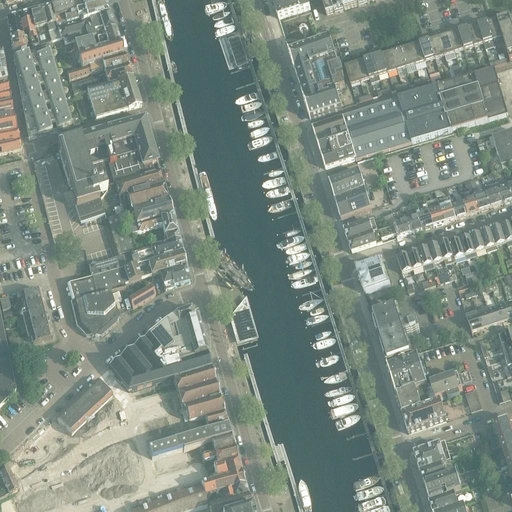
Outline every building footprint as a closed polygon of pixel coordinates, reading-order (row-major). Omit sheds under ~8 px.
[(75,0),(51,7),(54,18),(106,3),(104,0),(75,0)] [(272,0),(279,20),(300,13),(310,10),(307,0),(272,0)] [(321,0),(326,16),(379,0),(321,0)] [(110,14),(106,3),(54,18),(57,29),(85,20),(87,21),(110,14)] [(42,10),(47,32),(51,43),(61,40),(57,29),(54,18),(51,7),(42,10)] [(51,43),(47,32),(42,10),(39,11),(30,13),(38,47),(51,43)] [(38,47),(30,13),(19,17),(22,32),(28,30),(32,49),(38,47)] [(65,45),(74,43),(115,30),(110,14),(87,21),(85,20),(57,29),(61,40),(63,39),(65,45)] [(7,20),(10,40),(23,36),(22,32),(19,17),(7,20)] [(511,38),(511,27),(509,17),(497,21),(503,39),(503,41),(511,38)] [(493,42),(503,39),(497,21),(492,22),(488,23),(493,42)] [(478,27),(484,45),(493,42),(488,23),(483,25),(478,27)] [(468,29),(474,48),(484,45),(478,27),(473,28),(468,29)] [(458,33),(464,51),(474,48),(468,29),(463,31),(458,33)] [(74,43),(78,59),(120,46),(115,30),(74,43)] [(448,35),(454,54),(464,51),(458,33),(453,34),(448,35)] [(439,39),(445,57),(454,54),(448,35),(444,37),(439,39)] [(26,50),(23,36),(10,40),(13,54),(26,50)] [(239,37),(228,41),(237,69),(249,66),(239,37)] [(511,38),(503,41),(510,62),(511,61),(511,38)] [(429,41),(435,60),(445,57),(439,39),(434,40),(429,41)] [(339,69),(331,41),(289,54),(295,74),(296,73),(305,102),(304,102),(310,121),(341,111),(336,92),(345,89),(343,80),(345,79),(342,69),(339,69)] [(419,45),(425,63),(435,60),(429,41),(424,43),(419,45)] [(409,47),(415,67),(425,63),(419,45),(414,46),(409,47)] [(78,59),(82,70),(124,56),(120,46),(78,59)] [(29,141),(66,130),(80,126),(77,119),(72,120),(50,47),(13,58),(29,141)] [(400,51),(406,69),(415,67),(409,47),(405,49),(400,51)] [(391,53),(397,72),(406,69),(400,51),(396,52),(391,53)] [(382,56),(388,75),(397,72),(391,53),(386,55),(382,56)] [(124,56),(82,70),(68,74),(71,85),(97,77),(128,67),(124,57),(124,56)] [(373,59),(379,78),(388,75),(382,56),(377,58),(377,57),(373,59)] [(364,62),(369,81),(379,78),(373,59),(368,60),(368,61),(364,62)] [(354,65),(360,84),(369,81),(364,62),(359,63),(354,65)] [(345,68),(351,87),(360,84),(354,65),(350,66),(345,68)] [(132,78),(128,67),(97,77),(101,88),(109,85),(132,78)] [(508,117),(496,75),(439,91),(452,134),(508,117)] [(109,85),(101,88),(87,92),(96,121),(141,108),(132,79),(132,78),(109,85)] [(0,86),(0,94),(9,92),(8,85),(0,86)] [(439,91),(399,103),(412,146),(452,134),(439,91)] [(0,104),(11,102),(9,92),(0,94),(0,104)] [(0,115),(13,112),(11,102),(0,104),(0,115)] [(350,140),(356,161),(357,162),(412,146),(399,103),(343,119),(350,140)] [(0,117),(0,135),(17,133),(14,115),(0,117)] [(343,119),(321,126),(312,129),(319,150),(350,140),(343,119)] [(44,155),(44,157),(46,156),(45,155),(49,150),(57,147),(79,181),(75,208),(80,224),(104,217),(100,201),(113,186),(156,174),(160,172),(159,168),(158,168),(159,171),(154,173),(152,165),(158,164),(145,120),(47,150),(44,154),(44,155)] [(496,153),(511,147),(511,132),(494,138),(497,148),(495,149),(496,153)] [(0,146),(19,143),(17,133),(0,135),(0,146)] [(350,140),(319,150),(326,171),(356,161),(350,140)] [(19,143),(0,146),(0,157),(22,152),(19,143)] [(511,164),(511,147),(496,153),(497,157),(500,156),(503,167),(511,164)] [(164,185),(161,174),(116,187),(119,199),(164,185)] [(329,184),(336,203),(366,194),(360,174),(329,184)] [(118,199),(123,216),(132,213),(169,203),(164,185),(119,199),(118,199)] [(511,203),(511,198),(509,187),(497,191),(498,193),(502,206),(511,203)] [(502,206),(498,193),(497,191),(489,193),(490,196),(486,197),(491,210),(502,206)] [(372,212),(366,194),(336,203),(342,222),(372,212)] [(480,214),(475,200),(473,194),(461,197),(464,204),(468,217),(480,214)] [(491,210),(486,197),(486,195),(478,197),(479,199),(475,200),(480,214),(491,210)] [(456,221),(452,208),(450,200),(438,204),(441,211),(445,225),(456,221)] [(132,213),(135,224),(136,226),(172,216),(169,203),(132,213)] [(445,225),(441,211),(438,204),(427,207),(430,215),(434,228),(445,225)] [(468,217),(464,204),(452,208),(456,221),(468,217)] [(434,228),(430,215),(427,207),(423,209),(424,212),(421,215),(421,218),(418,219),(422,232),(434,228)] [(392,217),(399,239),(411,236),(407,222),(404,214),(392,217)] [(136,226),(135,224),(131,225),(134,235),(162,227),(166,242),(178,239),(177,235),(172,216),(136,226)] [(123,238),(120,228),(117,218),(105,221),(117,258),(134,253),(129,236),(123,238)] [(422,232),(418,219),(407,222),(411,236),(422,232)] [(348,244),(374,236),(378,234),(374,223),(345,232),(348,244)] [(511,225),(502,229),(507,245),(508,249),(511,247),(511,225)] [(394,229),(378,234),(374,236),(348,244),(352,255),(382,245),(381,242),(396,237),(394,229)] [(491,232),(496,248),(507,245),(502,229),(491,232)] [(486,252),(487,255),(498,252),(496,248),(491,232),(481,235),(486,252)] [(470,239),(475,255),(476,255),(477,259),(487,256),(485,252),(486,252),(481,235),(470,239)] [(477,259),(475,255),(470,239),(460,242),(465,258),(467,262),(477,259)] [(130,256),(123,259),(126,269),(148,263),(182,252),(179,242),(179,241),(130,256)] [(460,242),(450,245),(454,259),(455,261),(457,266),(466,263),(465,258),(460,242)] [(450,243),(439,246),(444,262),(445,267),(456,264),(455,261),(454,259),(450,245),(450,243)] [(428,249),(434,266),(444,262),(439,246),(428,249)] [(67,247),(55,249),(57,260),(69,257),(67,247)] [(423,269),(434,266),(428,249),(418,253),(423,269)] [(222,253),(217,254),(214,259),(227,274),(245,291),(252,292),(252,284),(236,265),(222,253)] [(408,256),(413,272),(423,269),(418,253),(408,256)] [(186,268),(182,255),(148,265),(148,263),(126,269),(125,270),(91,280),(92,280),(77,284),(67,286),(72,304),(82,302),(109,295),(126,290),(124,286),(130,284),(152,278),(160,276),(186,268)] [(402,276),(413,272),(408,256),(397,259),(402,276)] [(126,269),(123,259),(89,269),(91,280),(125,270),(126,269)] [(387,287),(380,263),(357,271),(364,294),(387,287)] [(190,285),(186,268),(160,276),(163,288),(164,288),(165,293),(174,290),(190,285)] [(449,271),(438,275),(441,285),(452,281),(449,271)] [(133,311),(155,298),(152,288),(129,301),(133,311)] [(474,289),(465,292),(467,300),(477,297),(474,289)] [(41,292),(18,297),(18,302),(22,301),(24,306),(43,301),(41,292)] [(72,304),(70,304),(76,329),(86,338),(90,338),(98,339),(101,339),(117,325),(119,321),(109,295),(82,302),(72,304)] [(22,317),(46,312),(43,301),(24,306),(25,312),(21,313),(22,317)] [(508,304),(497,307),(503,324),(511,320),(511,317),(509,309),(510,309),(508,304)] [(255,339),(256,339),(246,307),(241,308),(231,320),(238,344),(248,341),(247,341),(247,340),(247,339),(247,338),(247,337),(247,336),(248,336),(249,335),(250,335),(251,335),(252,335),(253,335),(254,336),(254,337),(255,338),(255,339)] [(487,311),(492,327),(503,324),(497,307),(487,311)] [(162,326),(163,327),(158,331),(133,352),(151,387),(137,391),(121,361),(110,370),(109,369),(108,370),(109,370),(128,394),(137,391),(174,380),(170,367),(207,356),(197,320),(199,317),(198,312),(194,310),(191,311),(183,313),(176,316),(162,326)] [(402,331),(396,312),(396,311),(371,319),(372,323),(373,323),(378,338),(377,339),(379,345),(381,346),(385,361),(384,362),(385,365),(387,365),(411,358),(404,338),(410,337),(411,337),(420,334),(417,325),(408,328),(407,326),(404,329),(404,330),(402,331)] [(487,311),(477,314),(482,331),(492,327),(487,311)] [(28,326),(48,321),(46,312),(22,317),(23,321),(27,321),(28,326)] [(472,334),(482,331),(477,314),(466,317),(472,334)] [(0,408),(16,393),(0,315),(0,408)] [(27,337),(50,331),(48,321),(28,326),(29,332),(26,332),(27,337)] [(53,341),(50,331),(27,337),(28,341),(32,340),(33,346),(53,341)] [(511,333),(498,338),(501,348),(511,344),(511,333)] [(511,344),(501,348),(505,359),(511,356),(511,344)] [(133,352),(132,350),(120,360),(121,361),(137,391),(151,387),(133,352)] [(211,369),(207,356),(170,367),(174,380),(211,369)] [(427,387),(418,359),(392,368),(388,369),(396,396),(427,387)] [(215,384),(211,369),(174,380),(178,395),(215,384)] [(472,384),(469,374),(431,386),(435,401),(446,397),(448,400),(449,401),(451,400),(453,400),(454,400),(456,400),(457,399),(459,398),(460,397),(459,393),(463,392),(461,387),(472,384)] [(98,382),(57,422),(72,438),(71,437),(113,397),(98,382)] [(182,409),(184,408),(219,398),(218,393),(215,384),(178,395),(182,409)] [(430,402),(425,388),(427,388),(427,387),(396,396),(402,414),(405,412),(426,405),(430,402)] [(498,395),(500,404),(510,402),(508,392),(498,395)] [(465,396),(467,403),(478,399),(476,393),(465,396)] [(184,408),(182,409),(182,410),(185,409),(189,424),(198,421),(205,418),(206,419),(224,413),(219,398),(184,408)] [(467,403),(469,409),(480,405),(478,399),(467,403)] [(409,436),(447,424),(441,404),(402,417),(409,436)] [(480,405),(469,409),(471,415),(482,412),(480,405)] [(206,419),(209,429),(227,424),(224,414),(224,413),(206,419)] [(159,417),(142,422),(145,431),(161,426),(159,417)] [(57,422),(49,429),(64,446),(72,438),(57,422)] [(511,422),(497,427),(511,472),(511,490),(508,492),(511,503),(511,422)] [(161,426),(145,431),(148,440),(164,435),(161,426)] [(151,450),(148,451),(152,461),(152,462),(184,452),(211,444),(231,438),(228,427),(210,433),(179,442),(167,445),(151,450)] [(185,427),(178,429),(182,440),(188,438),(185,427)] [(49,429),(41,437),(55,451),(58,448),(59,450),(64,446),(49,429)] [(164,435),(148,440),(151,450),(167,445),(164,435)] [(492,435),(488,436),(492,448),(496,447),(492,435)] [(41,437),(35,443),(49,457),(55,451),(41,437)] [(231,438),(211,444),(213,452),(201,455),(203,462),(215,458),(217,466),(237,460),(231,438)] [(35,443),(29,449),(42,463),(49,457),(35,443)] [(414,454),(420,473),(451,463),(445,444),(414,454)] [(14,462),(11,465),(22,476),(35,463),(25,452),(15,461),(15,462),(14,462)] [(153,462),(152,462),(156,476),(171,472),(169,466),(172,465),(174,471),(189,466),(184,452),(152,462),(153,462)] [(132,453),(107,460),(114,486),(139,478),(132,453)] [(492,460),(494,468),(500,466),(498,458),(492,460)] [(107,460),(82,468),(85,478),(86,480),(87,480),(90,493),(114,486),(107,460)] [(213,467),(217,481),(241,474),(237,460),(217,466),(213,467)] [(420,473),(424,486),(455,476),(451,463),(420,473)] [(7,469),(0,475),(0,480),(8,498),(18,492),(7,469)] [(200,485),(202,490),(204,498),(245,486),(241,474),(217,481),(200,485)] [(430,504),(458,495),(466,492),(469,491),(468,486),(461,488),(457,476),(455,476),(424,486),(430,504)] [(502,477),(498,478),(502,490),(506,489),(502,477)] [(85,478),(76,481),(82,499),(92,497),(90,493),(87,480),(86,480),(85,478)] [(76,483),(67,486),(72,502),(82,499),(76,481),(76,483)] [(67,486),(58,489),(63,505),(72,502),(67,486)] [(204,498),(207,508),(209,507),(248,496),(245,486),(204,498)] [(58,489),(49,492),(54,508),(63,505),(58,489)] [(174,498),(164,502),(166,511),(193,511),(207,508),(204,498),(202,490),(174,498)] [(49,492),(40,494),(45,511),(54,508),(49,492)] [(40,494),(30,497),(34,511),(40,511),(45,511),(40,494)] [(430,504),(432,511),(448,511),(459,509),(464,507),(461,497),(455,499),(455,498),(459,497),(458,495),(430,504)] [(248,496),(209,507),(210,511),(242,511),(251,509),(248,496)] [(34,511),(30,497),(21,500),(24,511),(34,511)] [(137,511),(166,511),(164,502),(137,511)]
